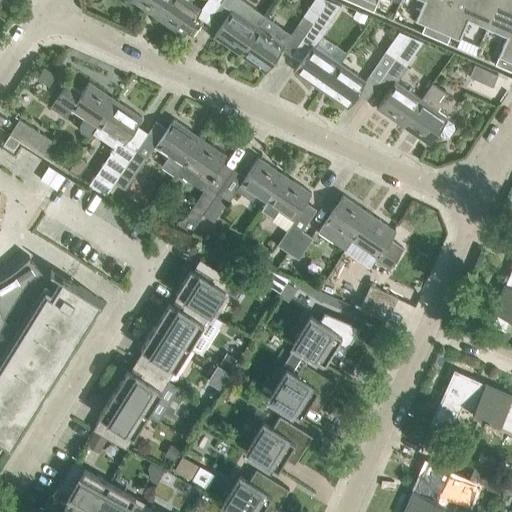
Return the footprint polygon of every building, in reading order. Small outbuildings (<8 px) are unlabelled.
[(131,0),(157,17),(169,0),(131,0)] [(169,0),(157,17),(183,35),(198,13),(202,8),(201,8),(190,0),(169,0)] [(213,35),(239,53),(265,16),(243,0),(222,0),(221,2),(231,9),(213,35)] [(314,22),(303,38),(313,45),(315,46),(315,45),(342,6),(329,0),(314,22)] [(314,22),(329,0),(327,0),(314,0),(305,15),(314,22)] [(351,0),(352,1),(374,10),(377,3),(378,0),(351,0)] [(423,0),(415,20),(425,24),(422,31),(434,37),(450,0),(423,0)] [(450,0),(434,37),(447,42),(450,35),(460,39),(468,18),(488,27),(499,0),(450,0)] [(511,0),(499,0),(488,27),(507,35),(498,56),(495,63),(511,70),(511,0)] [(265,16),(239,53),(265,72),(292,34),(265,16)] [(384,52),(394,59),(411,36),(399,31),(384,52)] [(411,36),(394,59),(404,66),(422,41),(411,36)] [(339,62),(315,45),(315,46),(313,45),(294,71),(320,89),(339,62)] [(366,80),(339,62),(320,89),(347,107),(366,80)] [(493,86),(498,74),(475,64),(469,76),(493,86)] [(376,107),(402,125),(421,98),(395,80),(376,107)] [(67,82),(51,106),(67,117),(73,109),(84,116),(79,122),(80,129),(91,137),(95,131),(116,99),(89,81),(81,91),(67,82)] [(446,118),(448,116),(439,110),(442,106),(439,104),(445,94),(431,84),(421,98),(402,125),(429,143),(437,132),(444,136),(449,136),(455,128),(454,123),(446,118)] [(116,99),(95,131),(115,145),(89,184),(106,195),(113,183),(136,151),(124,143),(142,116),(116,99)] [(53,140),(19,118),(10,133),(20,139),(43,155),(53,140)] [(144,137),(136,151),(113,183),(126,189),(156,145),(168,154),(161,165),(174,174),(175,171),(177,172),(201,137),(173,118),(156,145),(144,137)] [(10,133),(4,143),(14,149),(20,139),(10,133)] [(191,232),(204,213),(218,193),(217,192),(220,188),(209,180),(211,177),(213,178),(215,174),(214,173),(227,154),(201,137),(177,172),(205,191),(188,216),(181,226),(191,232)] [(254,194),(266,202),(285,174),(258,156),(240,184),(237,189),(251,198),(254,194)] [(38,180),(56,191),(67,174),(48,163),(38,180)] [(293,219),(311,192),(285,174),(266,202),(260,211),(272,219),(278,210),(293,219)] [(228,199),(218,193),(204,213),(214,221),(228,199)] [(346,247),(351,240),(370,212),(343,194),(318,231),(346,247)] [(370,212),(351,240),(376,257),(375,258),(389,268),(403,247),(390,238),(396,230),(370,212)] [(288,251),(302,230),(292,223),(278,244),(288,251)] [(309,242),(313,237),(302,230),(288,251),(299,258),(309,242)] [(0,436),(9,443),(10,443),(37,401),(41,394),(90,317),(90,316),(85,313),(89,307),(94,310),(101,299),(70,280),(69,279),(51,268),(50,269),(62,276),(57,284),(29,257),(30,256),(29,255),(14,268),(0,277),(0,436)] [(200,258),(193,269),(190,267),(176,290),(210,312),(225,290),(237,297),(250,276),(223,259),(217,269),(200,258)] [(511,268),(488,321),(505,329),(510,318),(511,318),(511,268)] [(387,320),(398,297),(371,285),(361,308),(387,320)] [(176,291),(178,292),(172,302),(169,301),(155,324),(189,346),(210,312),(176,290),(176,291)] [(293,342),(324,362),(336,342),(347,349),(361,326),(325,311),(319,320),(310,314),(293,342)] [(143,348),(136,359),(168,379),(189,346),(155,324),(141,347),(143,348)] [(227,353),(220,363),(229,368),(235,358),(227,353)] [(136,359),(130,370),(127,368),(113,391),(147,413),(168,379),(136,359)] [(269,395),(301,415),(313,396),(323,402),(336,382),(303,361),(296,373),(287,367),(269,395)] [(511,394),(454,368),(430,423),(450,432),(461,407),(500,423),(503,416),(511,420),(511,394)] [(147,413),(113,391),(99,414),(101,415),(93,429),(126,447),(147,413)] [(246,448),(277,468),(289,449),(300,455),(313,435),(279,414),(272,426),(263,421),(246,448)] [(172,444),(165,454),(173,459),(180,449),(172,444)] [(480,453),(476,464),(505,476),(491,470),(496,460),(480,453)] [(173,470),(190,479),(198,464),(181,455),(173,470)] [(498,492),(505,476),(476,464),(469,478),(427,459),(403,511),(438,511),(447,492),(473,503),(481,484),(498,492)] [(53,493),(66,500),(64,502),(80,511),(92,511),(110,482),(73,461),(53,493)] [(222,502),(239,511),(259,511),(266,502),(276,508),(289,488),(256,467),(249,479),(240,474),(222,502)] [(140,511),(146,502),(110,482),(92,511),(140,511)] [(163,511),(146,502),(140,511),(163,511)]
